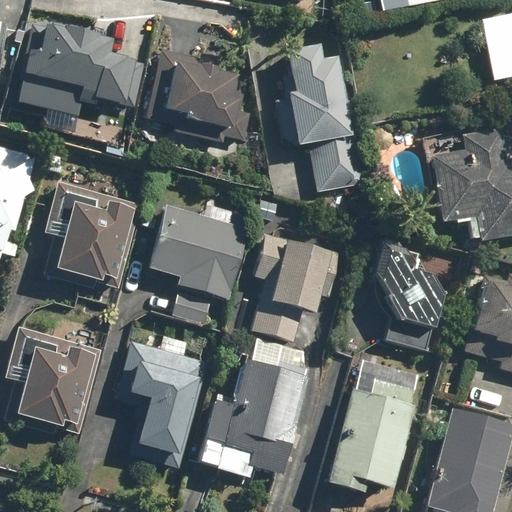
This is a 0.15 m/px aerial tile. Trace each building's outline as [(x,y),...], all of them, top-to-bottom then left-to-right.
[(397,0),(399,8),(437,0),(397,0)] [(474,20),(484,82),(511,77),(511,65),(503,15),(474,20)] [(14,82),(127,109),(137,64),(100,56),(104,41),(90,38),(91,33),(46,23),(44,29),(27,25),(14,82)] [(265,102),(270,138),(289,147),(300,145),(307,193),(351,186),(333,59),(310,63),(308,49),(277,53),(284,100),(265,102)] [(139,120),(235,141),(241,115),(232,113),(240,78),(209,71),(211,59),(192,55),(191,59),(155,51),(139,120)] [(37,89),(19,86),(15,108),(77,119),(79,103),(36,96),(37,89)] [(471,242),(511,234),(511,162),(499,165),(492,128),(451,136),(454,152),(419,158),(431,224),(467,217),(471,242)] [(0,233),(1,233),(24,157),(0,150),(0,233)] [(84,283),(106,289),(129,205),(45,183),(32,234),(41,237),(31,276),(82,290),(84,283)] [(165,288),(215,302),(236,230),(153,207),(135,270),(168,279),(165,288)] [(240,331),(283,343),(291,312),(305,315),(310,296),(316,298),(328,254),(302,247),(301,249),(250,236),(239,277),(253,281),(240,331)] [(375,340),(417,352),(434,295),(423,277),(404,271),(406,265),(394,249),(375,244),(365,277),(384,311),(375,340)] [(490,370),(511,375),(511,277),(498,273),(496,281),(475,275),(454,351),(492,361),(490,370)] [(155,313),(191,324),(198,302),(161,291),(158,303),(155,313)] [(45,428),(67,434),(89,350),(6,328),(0,350),(0,381),(2,382),(0,388),(0,423),(43,435),(45,428)] [(116,455),(166,468),(194,361),(118,341),(103,400),(129,407),(116,455)] [(232,464),(274,475),(287,429),(283,427),(297,376),(236,360),(222,408),(204,403),(188,461),(229,473),(232,464)] [(357,483),(383,489),(405,407),(399,406),(404,390),(365,380),(362,394),(343,390),(318,484),(354,494),(357,483)] [(481,511),(505,424),(443,408),(416,508),(429,511),(481,511)]
